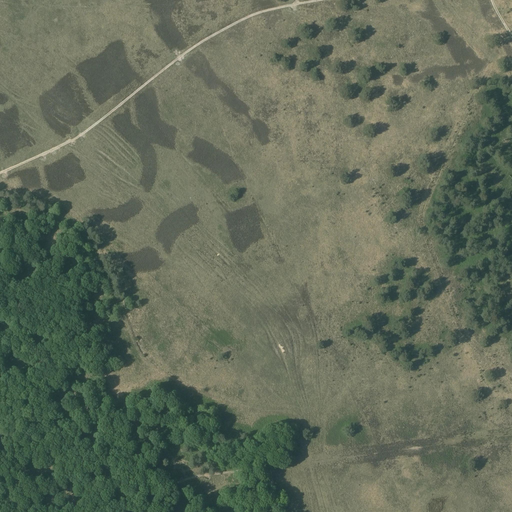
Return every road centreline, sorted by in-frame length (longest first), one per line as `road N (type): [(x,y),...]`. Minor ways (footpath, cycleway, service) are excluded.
road 1 (track): [(0,174),(70,140),(228,26),(323,0)]
road 2 (track): [(0,506),(284,469),(288,511)]
